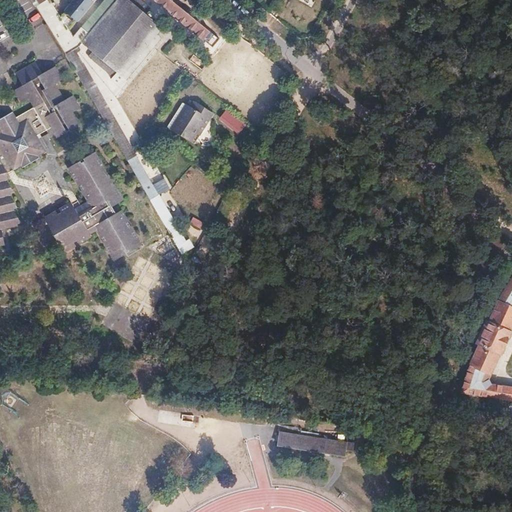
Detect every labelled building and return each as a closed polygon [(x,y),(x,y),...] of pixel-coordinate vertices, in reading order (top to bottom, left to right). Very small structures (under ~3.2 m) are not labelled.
[(48,0),(35,0),(32,2),(46,23),(66,55),(74,50),(78,47),(73,38),(71,36),(67,30),(92,0),(77,0),(77,1),(75,0),(72,0),(59,17),(48,0)] [(89,34),(116,0),(104,0),(82,28),(73,38),(78,47),(79,46),(89,34)] [(152,0),(198,36),(203,26),(169,0),(152,0)] [(126,1),(88,49),(117,72),(134,51),(109,26),(128,3),(126,1)] [(128,3),(109,26),(134,51),(154,25),(128,3)] [(203,26),(198,36),(212,47),(218,39),(203,26)] [(4,30),(0,33),(0,41),(1,42),(9,36),(4,30)] [(74,50),(66,55),(129,164),(134,154),(74,50)] [(0,246),(5,246),(1,230),(18,226),(17,225),(20,223),(13,211),(17,208),(9,195),(13,193),(5,180),(9,178),(7,174),(5,171),(11,168),(12,171),(20,166),(22,168),(38,158),(37,156),(44,151),(36,136),(46,130),(43,125),(47,123),(50,128),(56,138),(78,125),(72,113),(79,109),(72,96),(64,101),(55,84),(62,79),(55,66),(42,74),(35,62),(15,74),(22,86),(13,91),(20,104),(28,100),(33,109),(16,119),(12,113),(0,120),(0,246)] [(182,102),(166,128),(190,144),(197,133),(200,135),(214,114),(194,101),(190,107),(182,102)] [(217,117),(234,133),(241,126),(224,110),(217,117)] [(55,211),(44,218),(63,252),(75,245),(73,242),(76,240),(78,244),(90,237),(89,234),(96,229),(114,260),(125,253),(124,251),(127,249),(129,251),(141,244),(121,210),(115,213),(112,207),(122,201),(95,153),(83,159),(84,162),(81,164),(80,161),(68,168),(87,202),(80,206),(81,208),(76,211),(75,209),(71,202),(58,209),(60,213),(57,215),(55,211)] [(134,154),(129,164),(181,254),(189,249),(134,154)] [(12,171),(7,174),(9,178),(13,184),(35,190),(39,197),(48,192),(68,198),(71,202),(75,209),(80,206),(72,192),(50,187),(44,177),(34,183),(17,179),(12,171)] [(466,377),(461,392),(511,399),(511,388),(491,385),(488,380),(499,353),(501,354),(511,332),(509,331),(511,325),(511,280),(504,293),(500,301),(489,321),(487,321),(477,342),(479,344),(470,365),(471,365),(466,377)] [(280,432),(278,445),(344,455),(346,442),(280,432)] [(363,443),(361,454),(383,458),(385,447),(363,443)]
